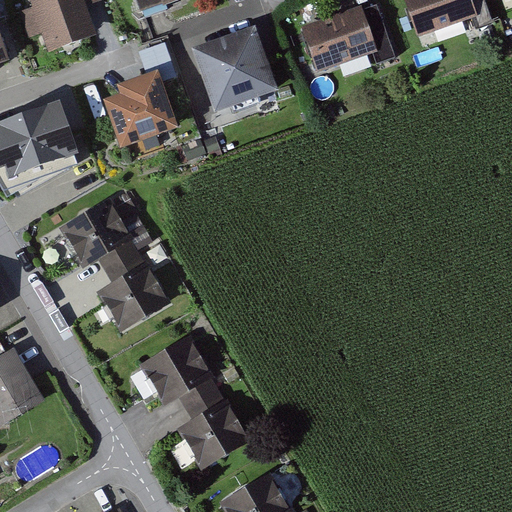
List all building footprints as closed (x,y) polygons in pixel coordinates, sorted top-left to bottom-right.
[(83,0),(29,0),(50,56),(97,39),(83,0)] [(404,0),(419,38),(478,17),(472,0),(404,0)] [(378,55),(362,10),(301,32),(318,77),(378,55)] [(0,31),(0,65),(11,61),(0,31)] [(258,33),(197,55),(219,115),(280,93),(258,33)] [(121,151),(180,130),(160,76),(101,97),(121,151)] [(57,111),(0,132),(0,193),(0,194),(77,164),(57,111)] [(61,225),(87,269),(102,260),(135,241),(109,197),(61,225)] [(115,282),(147,262),(135,241),(102,260),(115,282)] [(99,291),(125,334),(173,306),(147,262),(115,282),(99,291)] [(141,362),(167,406),(183,397),(215,378),(189,334),(141,362)] [(14,352),(0,359),(0,428),(44,402),(14,352)] [(195,419),(228,399),(215,378),(183,397),(195,419)] [(180,427),(206,471),(254,443),(228,399),(195,419),(180,427)] [(222,502),(228,511),(292,511),(270,474),(222,502)]
